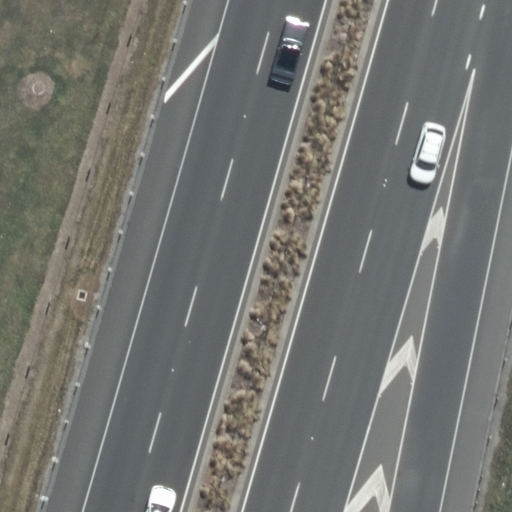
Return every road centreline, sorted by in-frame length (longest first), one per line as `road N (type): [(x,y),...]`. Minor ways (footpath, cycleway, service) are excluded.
road 1 (trunk): [(434,0),(286,511)]
road 2 (trunk): [(134,511),(275,0)]
road 3 (trunk): [(504,0),(501,58),(413,511)]
